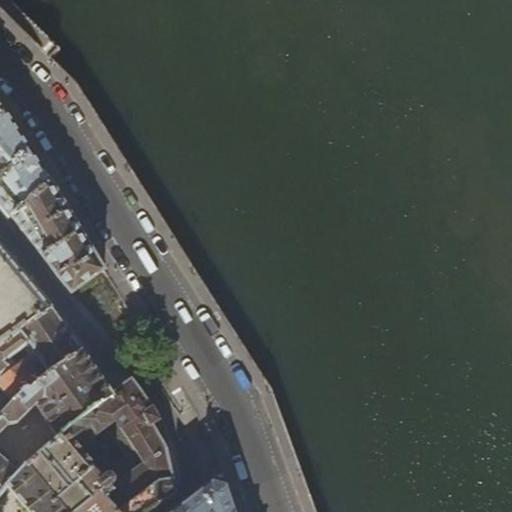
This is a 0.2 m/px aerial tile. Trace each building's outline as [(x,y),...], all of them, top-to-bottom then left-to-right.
[(7,120),(3,113),(0,115),(0,212),(6,219),(9,216),(48,184),(37,167),(26,149),(25,148),(7,120)] [(75,226),(48,184),(9,216),(15,224),(27,239),(36,249),(42,258),(59,279),(71,293),(98,274),(103,269),(75,226)] [(0,349),(51,308),(3,252),(0,247),(0,349)] [(0,391),(12,404),(26,391),(27,392),(80,352),(74,342),(67,332),(59,320),(51,308),(0,349),(0,391)] [(147,511),(161,503),(173,495),(172,492),(166,459),(164,449),(155,435),(150,427),(159,421),(151,408),(150,409),(131,383),(124,388),(116,393),(111,397),(97,377),(80,352),(27,392),(26,391),(12,404),(0,415),(0,492),(6,486),(27,511),(147,511)] [(233,511),(226,486),(212,481),(198,492),(194,496),(172,511),(233,511)]
